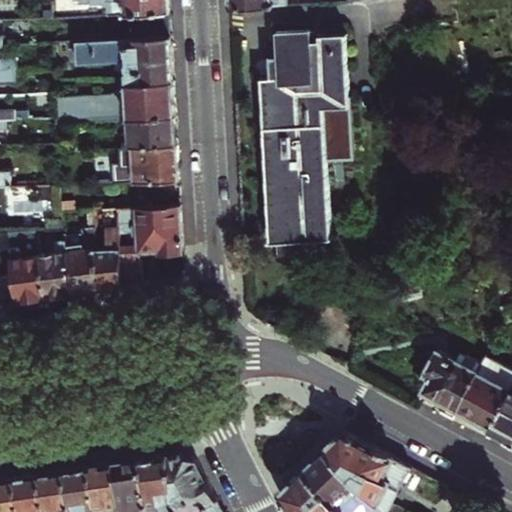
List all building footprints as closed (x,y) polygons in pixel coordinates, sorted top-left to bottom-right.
[(109,4),(110,15),(135,13),(170,10),(169,0),(74,0),(75,4),(91,3),(91,4),(105,4),(109,4)] [(229,0),(230,4),(230,9),(240,7),(310,4),(309,0),(229,0)] [(135,25),(136,39),(173,37),(172,19),(171,17),(170,10),(135,13),(135,25)] [(263,135),(268,243),(329,240),(323,107),(351,106),(347,35),(319,36),(319,41),(311,41),(310,29),(275,31),(277,77),(260,78),(263,135)] [(136,39),(79,41),(79,63),(128,61),(129,84),(176,82),(175,75),(174,51),(174,44),(173,37),(136,39)] [(0,58),(0,69),(5,70),(16,63),(16,57),(0,58)] [(5,70),(0,72),(0,80),(17,80),(16,63),(5,70)] [(176,82),(129,84),(114,101),(57,103),(58,123),(133,119),(178,117),(177,106),(176,82)] [(0,119),(6,119),(24,118),(24,111),(17,111),(17,109),(0,110),(0,119)] [(178,117),(133,119),(135,147),(179,146),(178,129),(178,117)] [(101,174),(102,185),(181,181),(180,164),(179,146),(135,147),(136,173),(101,174)] [(0,185),(4,185),(10,185),(10,171),(0,171),(0,185)] [(141,256),(184,253),(182,206),(120,209),(121,286),(142,283),(141,256)] [(96,250),(97,289),(121,286),(120,209),(107,210),(108,250),(96,250)] [(72,292),(97,289),(96,250),(96,228),(80,228),(81,251),(68,252),(72,292)] [(11,243),(10,231),(1,231),(3,248),(12,247),(13,258),(15,275),(17,299),(46,296),(40,253),(23,254),(22,243),(11,243)] [(46,296),(72,292),(68,252),(67,241),(56,242),(57,252),(40,253),(46,296)] [(0,266),(1,276),(15,275),(13,258),(0,258),(0,266)] [(1,276),(3,301),(17,299),(15,275),(1,276)] [(472,371),(439,353),(431,355),(424,367),(426,375),(431,378),(422,394),(437,402),(458,412),(482,367),(476,363),(472,371)] [(488,370),(482,367),(458,412),(473,421),(490,430),(511,392),(483,378),(488,370)] [(507,439),(511,441),(511,389),(511,392),(490,430),(507,439)] [(385,511),(403,511),(389,503),(409,467),(342,430),(333,440),(324,449),(385,511)] [(302,471),(342,511),(353,511),(364,501),(372,511),(385,511),(324,449),(313,459),(302,471)] [(167,454),(175,511),(220,511),(221,511),(195,461),(186,455),(181,452),(167,454)] [(155,456),(140,458),(147,511),(175,511),(167,454),(155,456)] [(112,462),(119,511),(147,511),(140,458),(125,460),(112,462)] [(119,511),(112,462),(100,464),(87,466),(94,511),(119,511)] [(94,511),(87,466),(76,467),(62,469),(68,511),(94,511)] [(37,473),(42,511),(68,511),(62,469),(50,471),(37,473)] [(342,511),(302,471),(290,482),(279,493),(288,511),(342,511)] [(42,511),(37,473),(24,475),(13,476),(18,511),(42,511)] [(18,511),(13,476),(0,478),(0,511),(18,511)]
